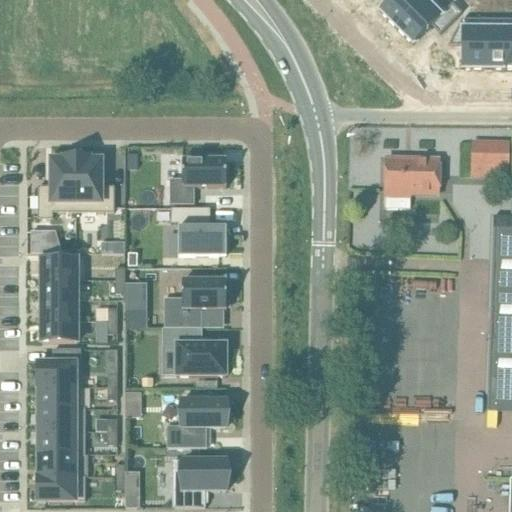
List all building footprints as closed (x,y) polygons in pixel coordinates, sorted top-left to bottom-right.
[(392,0),(379,13),(396,30),(426,0),(392,0)] [(435,0),(426,0),(396,30),(413,47),(432,28),(441,37),(462,16),(452,6),(447,11),(435,0)] [(455,33),(450,45),(461,45),(462,67),(484,68),(483,26),(461,26),(461,33),(455,33)] [(504,26),(483,26),(484,68),(504,68),(504,26)] [(505,176),(506,140),(466,139),(465,174),(505,176)] [(438,197),(436,156),(376,158),(378,199),(438,197)] [(137,157),(127,157),(127,171),(137,171),(137,157)] [(38,190),(38,222),(53,222),(53,215),(76,216),(76,160),(63,160),(63,163),(51,163),(51,190),(38,190)] [(76,160),(76,216),(114,216),(114,190),(101,190),(101,163),(89,163),(89,160),(76,160)] [(170,182),(169,207),(194,207),(194,190),(225,190),(225,191),(226,191),(226,162),(225,162),(183,162),(182,162),(182,182),(170,182)] [(155,211),(155,233),(178,233),(178,259),(226,259),(226,231),(210,231),(207,231),(207,226),(210,226),(210,211),(171,211),(155,211)] [(487,388),(487,397),(511,398),(511,226),(493,226),(487,388)] [(31,235),(31,257),(50,256),(50,234),(31,235)] [(137,268),(137,256),(128,256),(128,268),(137,268)] [(41,262),(41,283),(77,283),(77,262),(41,262)] [(115,269),(115,282),(125,282),(125,269),(115,269)] [(115,282),(115,295),(125,295),(125,282),(115,282)] [(40,283),(40,284),(41,284),(41,304),(77,304),(77,283),(41,283),(40,283)] [(164,301),(164,331),(202,331),(202,313),(218,313),(226,313),(226,310),(226,300),(230,300),(230,286),(226,286),(226,283),(182,283),(182,301),(164,301)] [(40,324),(40,325),(41,325),(77,325),(77,304),(41,304),(41,324),(40,324)] [(117,311),(107,311),(108,324),(117,324),(117,311)] [(148,331),(148,314),(126,314),(126,331),(148,331)] [(117,324),(108,324),(108,337),(118,337),(117,324)] [(41,325),(41,346),(77,346),(77,325),(41,325)] [(164,331),(162,331),(162,348),(176,349),(176,378),(176,379),(226,379),(226,347),(210,347),(210,341),(202,341),(202,331),(164,331)] [(363,333),(362,364),(442,365),(443,334),(363,333)] [(37,366),(37,390),(80,390),(80,353),(54,353),(54,366),(37,366)] [(117,377),(107,377),(107,390),(117,390),(117,377)] [(452,382),(363,380),(363,404),(452,406),(452,382)] [(37,390),(37,391),(38,391),(38,412),(85,412),(80,412),(80,390),(37,390)] [(117,390),(107,390),(107,403),(117,403),(117,390)] [(141,404),(141,395),(125,395),(125,404),(141,404)] [(168,429),(168,451),(207,451),(207,431),(211,431),(226,431),(226,403),(181,403),(181,429),(168,429)] [(37,435),(85,435),(85,412),(38,412),(38,435),(37,435)] [(107,422),(107,435),(117,435),(117,422),(107,422)] [(37,435),(37,436),(38,436),(38,458),(85,458),(85,435),(37,435)] [(107,435),(107,448),(117,448),(117,435),(107,435)] [(37,480),(37,481),(85,481),(88,481),(88,458),(85,458),(38,458),(38,480),(37,480)] [(174,464),(174,511),(205,511),(205,494),(226,494),(226,486),(230,486),(230,472),(226,472),(226,464),(174,464)] [(115,468),(115,481),(125,481),(125,468),(115,468)] [(37,481),(37,505),(85,505),(85,481),(37,481)] [(115,481),(115,494),(125,494),(125,481),(115,481)] [(125,499),(125,511),(137,511),(137,499),(125,499)]
